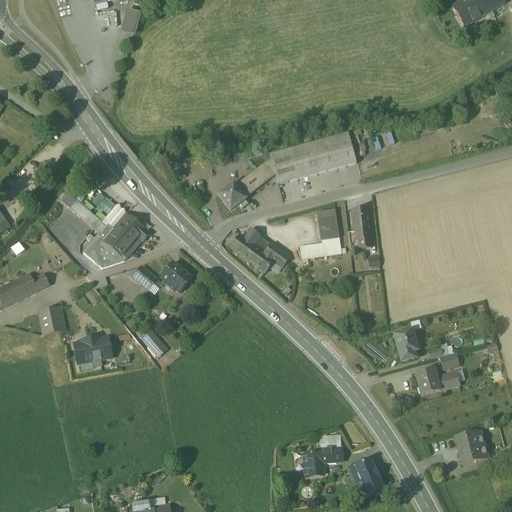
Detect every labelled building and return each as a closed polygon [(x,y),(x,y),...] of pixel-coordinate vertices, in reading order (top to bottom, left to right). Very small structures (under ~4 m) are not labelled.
[(479,0),(464,0),(452,8),(464,29),(488,15),(479,0)] [(479,0),(488,15),(505,4),(502,0),(479,0)] [(140,15),(127,12),(122,32),(134,35),(140,15)] [(105,41),(117,42),(118,30),(106,29),(105,41)] [(348,135),(270,157),(271,162),(276,177),(278,187),(356,165),(348,135)] [(267,163),(235,187),(245,200),(276,177),(271,162),(267,163)] [(233,185),(219,196),(231,212),(238,206),(245,201),(235,187),(233,185)] [(106,229),(67,196),(61,203),(99,236),(100,237),(106,229)] [(245,201),(238,206),(242,210),(248,205),(245,201)] [(335,211),(317,214),(321,243),(339,240),(335,211)] [(367,212),(353,213),(355,235),(360,235),(370,234),(367,212)] [(127,216),(113,231),(108,227),(100,237),(124,264),(143,244),(142,243),(150,236),(146,232),(141,228),(143,225),(139,222),(137,225),(127,216)] [(260,238),(251,232),(244,241),(239,238),(230,250),(264,276),(273,264),(282,270),(289,260),(271,247),(260,239),(260,238)] [(355,235),(348,235),(350,253),(364,252),(363,239),(361,239),(360,235),(355,235)] [(99,236),(83,255),(102,271),(124,264),(100,237),(99,236)] [(322,246),(300,249),(301,262),(342,256),(339,240),(321,243),(322,246)] [(18,257),(26,251),(20,244),(13,250),(18,257)] [(191,282),(172,266),(160,280),(169,287),(167,289),(173,295),(175,293),(179,296),(183,299),(188,293),(184,290),(191,282)] [(156,282),(142,270),(133,280),(148,292),(156,282)] [(28,279),(0,292),(0,304),(3,310),(36,295),(28,279)] [(92,307),(98,304),(95,299),(99,297),(95,290),(86,295),(92,307)] [(61,311),(39,315),(43,339),(66,335),(61,311)] [(408,331),(400,333),(401,336),(394,338),(401,364),(415,361),(413,354),(417,353),(411,333),(409,333),(408,331)] [(82,345),(74,347),(78,366),(93,363),(94,369),(101,368),(100,362),(112,360),(108,340),(100,342),(100,340),(81,343),(82,345)] [(165,351),(157,342),(149,348),(157,357),(165,351)] [(441,351),(428,354),(430,361),(443,358),(441,351)] [(455,357),(440,361),(443,373),(458,368),(455,357)] [(433,371),(415,376),(421,398),(439,394),(435,379),(433,371)] [(456,374),(435,379),(439,394),(460,388),(456,374)] [(481,433),(456,440),(464,471),(489,464),(481,433)] [(319,439),(320,452),(341,450),(340,438),(319,439)] [(323,477),(322,466),(336,465),(336,464),(342,464),(341,450),(320,452),(320,455),(303,456),(305,479),(323,477)] [(372,460),(350,469),(357,485),(360,484),(365,497),(374,493),(375,497),(384,494),(382,489),(384,488),(372,460)]
